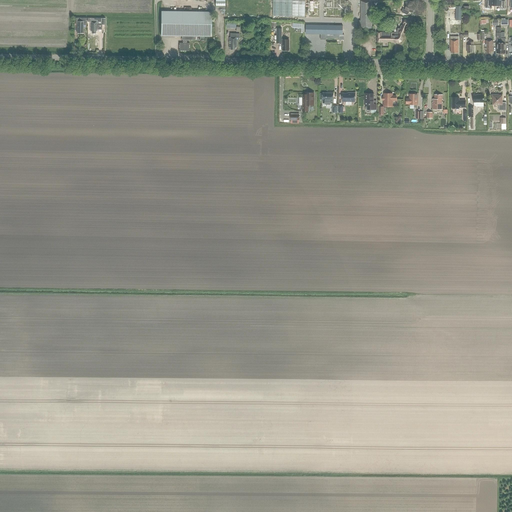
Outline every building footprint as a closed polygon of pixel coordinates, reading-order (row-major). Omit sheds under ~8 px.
[(273,0),(273,17),(305,17),(305,0),(273,0)] [(412,6),(414,3),(407,0),(406,3),(408,4),(405,10),(403,9),(401,12),(408,15),(409,12),(413,14),(416,7),(412,6)] [(486,0),(485,8),(492,8),(492,6),(495,6),(495,0),(489,0),(489,1),(486,0)] [(495,0),(495,6),(501,6),(501,9),(505,9),(505,1),(501,1),(501,0),(495,0)] [(361,1),(361,21),(372,21),(372,1),(361,1)] [(161,11),(161,36),(182,36),(182,40),(182,43),(179,43),(179,51),(189,51),(189,43),(187,43),(187,40),(200,40),(200,37),(211,37),(212,12),(161,11)] [(83,22),(87,23),(87,18),(75,18),(75,24),(78,24),(77,34),(83,34),(83,22)] [(88,18),(88,22),(91,22),(91,32),(92,32),(92,34),(96,34),(96,31),(98,31),(98,25),(102,25),(105,25),(105,18),(88,18)] [(409,26),(410,23),(405,20),(403,24),(402,26),(401,26),(400,29),(399,28),(396,33),(378,33),(377,42),(381,42),(381,41),(397,41),(398,41),(399,41),(400,41),(400,40),(401,40),(402,39),(403,38),(403,37),(408,26),(409,26)] [(306,25),(306,34),(321,34),(321,40),(326,40),(326,39),(338,39),(338,40),(344,40),(344,35),(343,35),(343,26),(306,25)] [(229,38),(229,48),(231,48),(231,50),(235,50),(235,48),(236,48),(237,38),(239,38),(239,34),(230,33),(230,38),(229,38)] [(451,37),(450,47),(451,47),(451,52),(451,53),(459,53),(459,52),(459,47),(459,37),(451,37)] [(303,106),(303,111),(308,111),(308,105),(313,105),(313,97),(314,96),(314,95),(313,94),(313,93),(306,93),(306,95),(303,95),(303,98),(300,98),(300,106),(303,106)] [(333,93),(323,93),(323,94),(320,94),(320,100),(323,100),(323,101),(323,103),(333,104),(333,93)] [(342,93),(342,102),(355,102),(355,96),(356,96),(356,94),(355,93),(353,93),(352,94),(342,93)] [(391,93),(390,93),(389,93),(388,94),(384,94),(384,97),(384,101),(384,106),(392,106),(392,100),(396,101),(396,96),(392,96),(392,94),(391,94),(391,93)] [(365,94),(365,102),(365,107),(366,107),(366,110),(366,111),(367,112),(368,113),(369,112),(370,112),(371,110),(371,113),(376,114),(376,104),(376,101),(374,101),(374,94),(365,94)] [(407,99),(406,104),(410,104),(410,105),(414,105),(414,107),(417,107),(417,95),(410,94),(410,99),(407,99)] [(443,95),(435,95),(435,99),(433,99),(432,110),(442,110),(443,95)] [(483,102),(484,102),(484,95),(479,95),(473,95),(473,102),(474,102),(474,105),(476,107),(483,107),(483,102)] [(506,110),(506,103),(502,103),(502,95),(497,95),(492,95),(492,99),(493,99),(493,105),(499,105),(499,111),(506,110)] [(466,108),(466,101),(459,101),(459,97),(452,97),(452,109),(459,109),(459,108),(466,108)]
